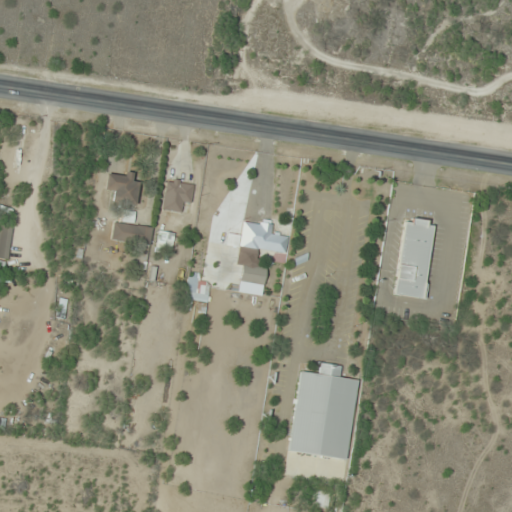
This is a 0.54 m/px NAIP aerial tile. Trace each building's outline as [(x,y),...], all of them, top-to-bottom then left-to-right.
[(115,192),(112,201),(131,208),(142,180),(125,173),(123,177),(111,172),(104,188),(115,192)] [(182,203),(190,204),(193,183),(166,179),(162,209),(181,213),(182,203)] [(394,294),(423,298),(434,222),(405,217),(394,294)] [(285,252),(287,235),(272,234),(272,224),(243,221),(242,235),(228,234),(227,244),(239,245),(238,257),(256,259),(256,250),(285,252)] [(0,258),(8,259),(11,223),(0,222),(0,258)] [(266,267),(242,264),(240,282),(263,285),(266,267)] [(299,371),(288,451),(346,460),(357,381),(338,378),(340,367),(321,364),(320,374),(299,371)]
